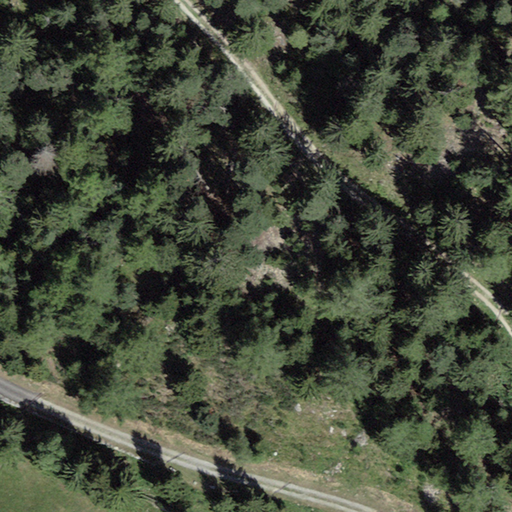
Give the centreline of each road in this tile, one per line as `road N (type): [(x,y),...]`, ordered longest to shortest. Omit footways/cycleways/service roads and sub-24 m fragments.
road 1 (track): [(511,337),(436,249),(346,178),(184,0)]
road 2 (unclassified): [(0,389),(208,468),(364,511)]
